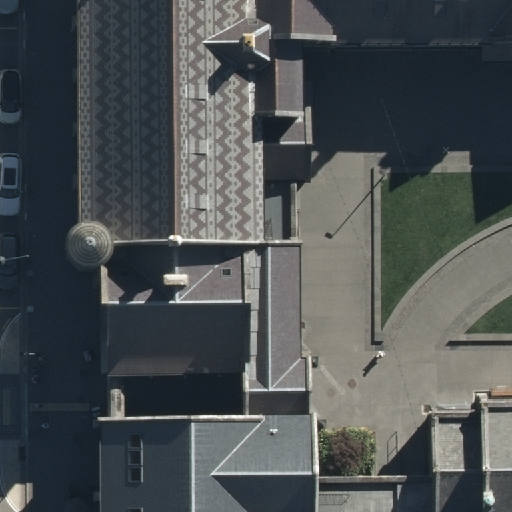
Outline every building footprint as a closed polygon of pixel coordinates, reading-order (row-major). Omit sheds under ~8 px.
[(115,253),(115,248),(299,246),(298,183),(309,183),(309,154),(309,122),(247,122),(246,51),(245,0),(80,0),(82,228),(77,230),(72,234),(68,240),(66,246),(66,253),(67,260),(71,266),(76,271),(83,274),(90,275),(97,274),(104,271),(109,266),(113,260),(115,253)] [(511,0),(245,0),(246,51),(308,51),(511,51),(511,0)] [(308,51),(246,51),(247,122),(309,122),(309,105),(308,51)] [(300,273),(299,246),(115,248),(115,253),(113,260),(109,266),(104,271),(104,395),(242,391),(242,410),(242,422),(299,422),(314,422),(313,409),(312,354),(302,354),(300,273)] [(478,406),(429,407),(431,478),(431,511),(511,511),(511,400),(487,401),(487,394),(478,394),(478,406)] [(242,422),(97,425),(99,511),(313,511),(313,480),(314,422),(299,422),(242,422)] [(385,479),(313,480),(313,511),(431,511),(431,478),(385,479)]
